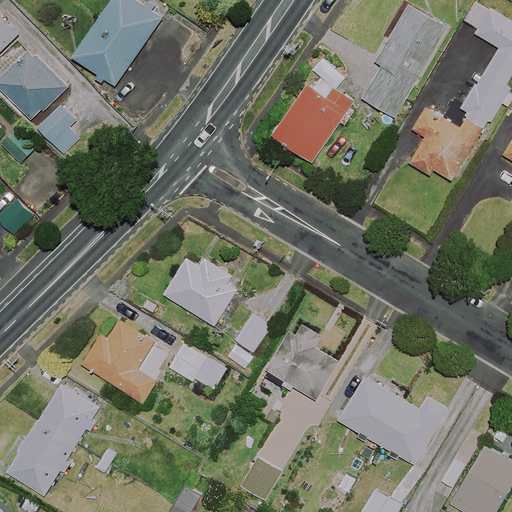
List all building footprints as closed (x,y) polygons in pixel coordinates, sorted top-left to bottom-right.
[(166,17),(141,0),(117,0),(78,55),(118,84),(166,17)] [(449,27),(411,4),(377,61),(385,66),(366,98),(396,116),(449,27)] [(467,115),(486,126),(489,121),(494,123),(511,91),(511,86),(509,85),(511,78),(511,20),(490,8),(475,34),(499,48),(479,83),(476,82),(462,107),(469,111),(467,115)] [(0,54),(22,33),(0,10),(0,54)] [(67,88),(35,52),(1,83),(34,118),(67,88)] [(358,101),(316,74),(276,136),(316,161),(341,122),(343,123),(358,101)] [(79,120),(63,104),(40,127),(66,152),(80,138),(71,128),(79,120)] [(486,126),(467,115),(462,123),(430,104),(416,130),(427,136),(412,163),(432,174),(435,170),(454,181),(486,126)] [(38,146),(19,128),(5,143),(23,161),(38,146)] [(13,193),(18,198),(0,217),(15,230),(19,235),(68,181),(38,153),(25,168),(31,173),(13,193)] [(244,281),(207,258),(202,266),(189,258),(167,293),(217,324),(244,281)] [(274,326),(256,314),(238,338),(256,351),(274,326)] [(155,342),(122,321),(110,338),(104,334),(86,363),(146,401),(160,381),(139,368),(155,342)] [(267,367),(285,378),(282,383),(295,391),(298,385),(319,398),(341,361),(288,330),(267,367)] [(171,367),(197,381),(217,392),(231,368),(211,357),(185,342),(171,367)] [(256,357),(234,344),(228,355),(249,368),(256,357)] [(421,408),(368,376),(342,419),(419,465),(452,409),(429,395),(421,408)] [(103,406),(66,382),(10,470),(48,493),(103,406)] [(497,511),(511,489),(511,457),(489,443),(452,502),(467,511),(497,511)] [(284,471),(259,456),(242,485),(267,499),(284,471)] [(399,511),(404,504),(377,488),(363,511),(399,511)]
